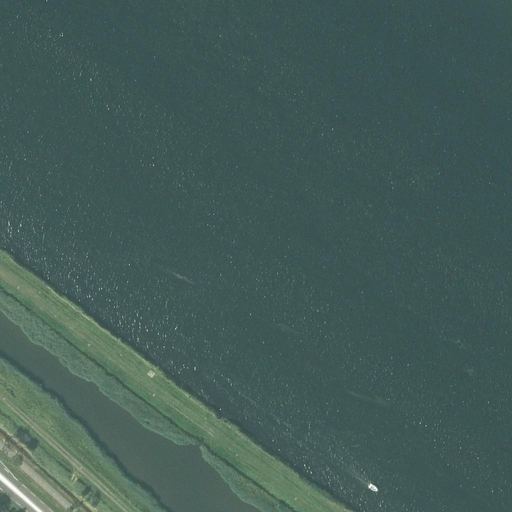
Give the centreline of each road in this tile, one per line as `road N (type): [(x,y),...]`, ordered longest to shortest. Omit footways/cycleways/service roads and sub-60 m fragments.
road 1 (track): [(0,267),(235,446)]
road 2 (track): [(129,511),(0,395)]
